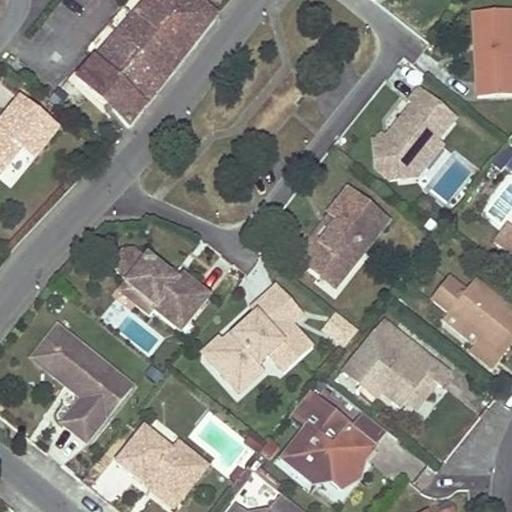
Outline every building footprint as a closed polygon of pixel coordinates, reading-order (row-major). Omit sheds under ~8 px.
[(206,0),(146,0),(80,75),(102,95),(106,98),(132,122),(158,89),(219,10),(206,0)] [(482,46),(478,47),(480,95),(511,93),(511,9),(476,11),(477,40),(482,39),(482,46)] [(387,138),(376,139),(379,167),(392,178),(419,174),(424,168),(423,154),(436,138),(439,140),(439,139),(458,116),(421,87),(410,100),(415,104),(401,121),(402,129),(395,138),(387,138)] [(0,174),(2,176),(24,149),(36,160),(62,129),(25,98),(0,127),(0,174)] [(401,121),(387,138),(395,138),(402,129),(401,121)] [(423,154),(424,168),(444,143),(439,139),(439,140),(436,138),(423,154)] [(334,271),(344,279),(391,219),(350,186),(329,212),(337,218),(319,240),(313,235),(296,257),(326,281),(334,271)] [(508,253),(511,248),(511,227),(497,244),(508,253)] [(131,280),(148,259),(135,249),(124,250),(116,259),(118,270),(131,280)] [(210,298),(183,276),(182,277),(179,281),(171,274),(150,257),(148,259),(131,280),(122,292),(151,315),(155,310),(182,332),(210,298)] [(171,274),(179,281),(182,277),(174,270),(171,274)] [(336,289),(344,279),(334,271),(326,281),(336,289)] [(470,353),(482,362),(494,371),(503,360),(497,356),(511,337),(511,313),(473,282),(447,316),(472,336),(479,341),(470,353)] [(223,355),(214,363),(235,386),(260,364),(271,354),(286,372),(315,346),(294,323),(305,313),(279,284),(253,308),(255,311),(261,317),(251,327),(239,327),(239,326),(224,339),(223,355)] [(255,311),(239,326),(239,327),(251,327),(261,317),(255,311)] [(360,329),(341,314),(327,332),(346,347),(360,329)] [(472,336),(447,316),(443,322),(467,341),(472,336)] [(35,358),(45,366),(70,334),(60,326),(35,358)] [(70,334),(45,366),(84,397),(73,412),(65,422),(89,442),(134,385),(70,334)] [(204,351),(214,363),(223,355),(224,339),(221,335),(204,351)] [(388,348),(404,361),(415,348),(399,335),(388,348)] [(424,378),(431,383),(438,389),(449,376),(415,348),(404,361),(388,348),(374,337),(343,375),(361,389),(366,384),(382,395),(399,410),(417,387),(424,378)] [(511,337),(497,356),(503,360),(511,348),(511,337)] [(240,392),(265,369),(260,364),(235,386),(240,392)] [(325,385),(319,380),(313,388),(319,393),(325,385)] [(376,401),(382,395),(366,384),(361,389),(376,401)] [(305,430),(281,460),(306,480),(314,471),(329,483),(340,492),(363,464),(374,449),(372,448),(349,429),(349,428),(351,425),(309,392),(289,417),(305,430)] [(360,415),(349,429),(372,448),(384,434),(360,415)] [(120,462),(148,484),(151,481),(165,492),(168,488),(183,500),(210,466),(180,442),(174,450),(147,428),(120,462)] [(314,471),(306,480),(312,485),(329,483),(314,471)] [(151,481),(148,484),(152,488),(176,508),(183,500),(168,488),(165,492),(151,481)] [(301,511),(281,496),(268,511),(242,511),(236,507),(232,511),(301,511)]
